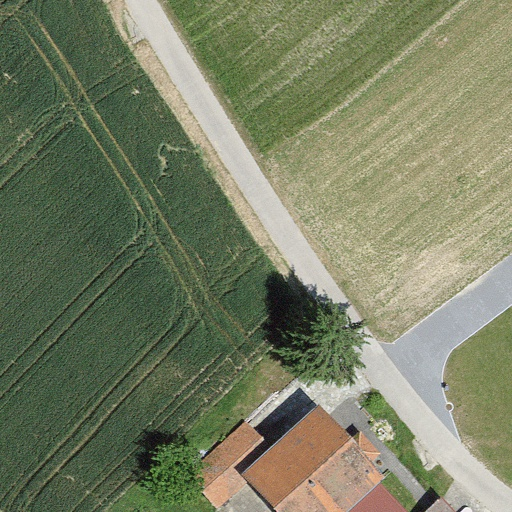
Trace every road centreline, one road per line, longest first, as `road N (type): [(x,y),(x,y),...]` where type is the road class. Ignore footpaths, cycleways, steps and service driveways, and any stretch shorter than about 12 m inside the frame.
road 1 (track): [(332,302),(150,0)]
road 2 (residential): [(511,509),(468,475),(332,302)]
